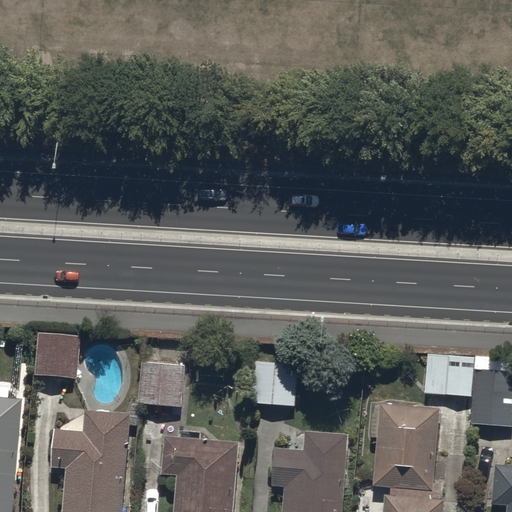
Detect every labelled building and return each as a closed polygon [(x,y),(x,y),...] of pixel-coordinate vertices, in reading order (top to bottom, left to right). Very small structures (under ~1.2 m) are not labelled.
[(37,338),(34,379),(76,382),(79,341),(37,338)] [(430,359),(427,396),(473,399),(476,363),(430,359)] [(256,362),(253,405),(298,409),(301,366),(256,362)] [(145,365),(142,406),(183,409),(187,368),(145,365)] [(511,375),(479,373),(474,427),(511,430),(511,375)] [(13,511),(19,402),(0,401),(0,511),(13,511)] [(445,487),(437,486),(443,413),(385,408),(378,490),(395,491),(394,498),(387,498),(386,511),(446,511),(447,503),(444,502),(445,487)] [(89,413),(88,434),(59,432),(55,470),(68,471),(64,511),(127,511),(135,417),(89,413)] [(310,435),(309,454),(278,451),(275,490),(287,491),(285,511),(346,511),(353,438),(310,435)] [(181,478),(178,511),(236,511),(242,446),(184,441),(167,440),(164,477),(181,478)] [(511,511),(511,470),(497,470),(494,506),(510,507),(509,511),(511,511)]
